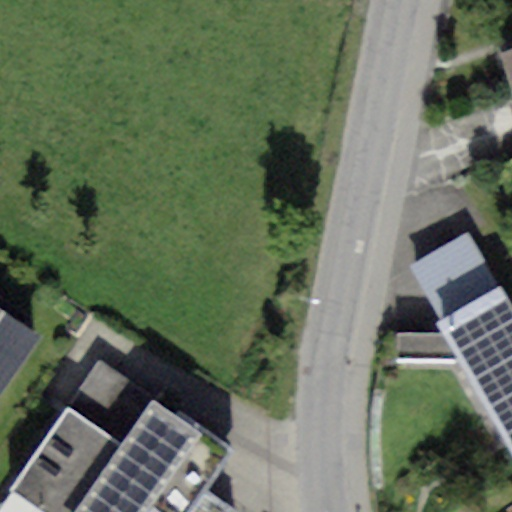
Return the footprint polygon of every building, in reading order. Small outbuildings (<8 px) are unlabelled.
[(511,53),(502,57),(511,88),(511,53)] [(442,323),(502,288),(469,232),(409,267),(442,323)] [(442,323),(437,325),(511,455),(511,305),(502,288),(442,323)] [(0,397),(40,338),(0,310),(0,397)] [(44,511),(76,511),(151,395),(98,361),(14,492),(44,511)] [(233,447),(151,395),(76,511),(227,511),(228,511),(202,496),(233,447)]
